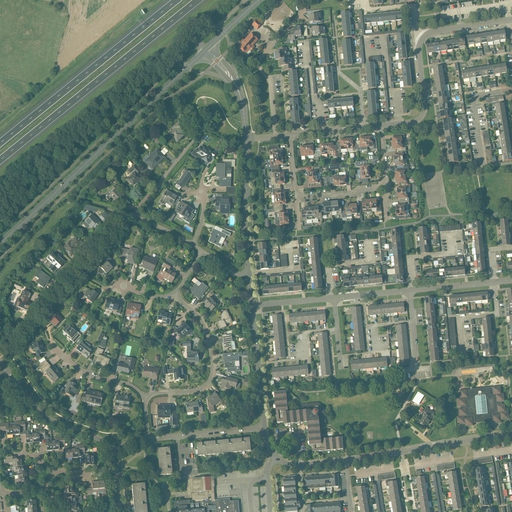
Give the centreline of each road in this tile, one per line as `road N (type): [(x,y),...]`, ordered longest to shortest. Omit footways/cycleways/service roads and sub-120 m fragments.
road 1 (secondary): [(0,242),(205,50)]
road 2 (motorway): [(0,160),(197,0)]
road 3 (motorway): [(177,0),(0,145)]
road 4 (residential): [(144,398),(199,389),(209,378),(204,327),(174,293)]
road 5 (residential): [(511,434),(346,460)]
road 6 (residential): [(274,136),(259,59),(302,10)]
road 7 (residential): [(37,315),(132,215)]
road 8 (residential): [(111,450),(47,420),(5,368)]
road 9 (residential): [(248,273),(246,139)]
road 10 (residential): [(379,126),(421,116),(422,37)]
road 11 (residential): [(263,427),(251,306)]
road 12 (residential): [(132,215),(208,121)]
